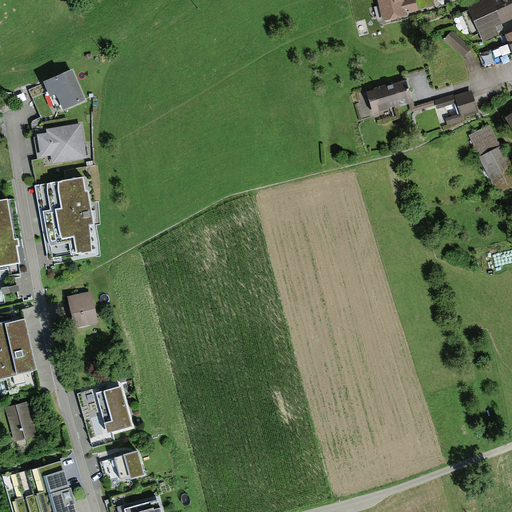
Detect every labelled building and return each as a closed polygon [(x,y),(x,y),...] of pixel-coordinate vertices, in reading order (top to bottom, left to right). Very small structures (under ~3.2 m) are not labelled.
[(377,0),(379,6),(374,7),(378,20),(382,19),(383,23),(409,16),(409,14),(435,7),(433,0),(377,0)] [(511,0),(488,0),(468,10),(483,41),(511,26),(511,0)] [(452,32),(445,40),(464,57),(472,48),(452,32)] [(487,55),(489,64),(507,59),(504,50),(487,55)] [(87,101),(74,69),(45,81),(58,113),(87,101)] [(409,104),(413,102),(413,100),(412,100),(406,80),(385,86),(384,85),(373,88),(374,90),(367,92),(373,113),(395,106),(396,108),(409,104)] [(413,102),(409,104),(411,113),(435,105),(436,110),(457,103),(461,114),(446,118),(448,124),(462,120),(462,118),(478,113),(471,90),(455,95),(454,94),(414,106),(413,102)] [(491,123),(468,134),(485,169),(508,158),(491,123)] [(83,125),(35,133),(40,166),(88,159),(83,125)] [(98,250),(84,177),(35,186),(49,260),(98,250)] [(0,277),(23,275),(13,197),(0,198),(0,303),(4,303),(3,291),(0,291),(0,277)] [(91,291),(68,297),(74,326),(98,321),(91,291)] [(0,391),(27,385),(14,324),(0,326),(0,391)] [(136,427),(123,384),(102,390),(111,420),(104,423),(109,436),(136,427)] [(40,438),(33,402),(9,407),(16,443),(40,438)] [(142,476),(138,452),(111,457),(115,480),(142,476)] [(77,511),(63,461),(18,474),(25,498),(17,500),(20,511),(77,511)] [(160,511),(158,500),(124,509),(124,511),(160,511)]
